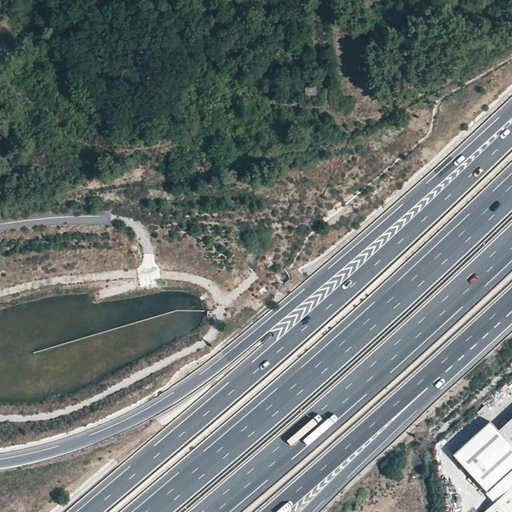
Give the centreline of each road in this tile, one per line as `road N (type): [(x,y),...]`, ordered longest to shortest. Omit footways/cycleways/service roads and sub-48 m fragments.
road 1 (motorway): [(511,118),(200,379),(108,431),(0,463)]
road 2 (motorway): [(511,134),(89,511)]
road 3 (motorway): [(511,191),(152,511)]
road 4 (motorway): [(208,511),(511,241)]
road 5 (track): [(0,417),(52,415),(208,339),(219,299),(211,285),(187,277)]
road 6 (motorway): [(272,511),(488,320)]
road 7 (motorway): [(305,511),(488,320)]
road 8 (track): [(145,271),(0,293)]
